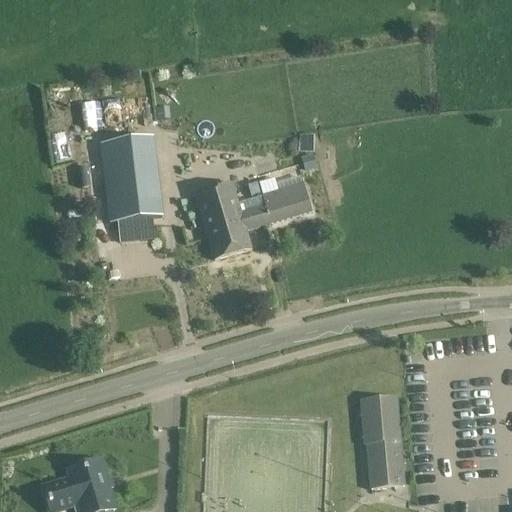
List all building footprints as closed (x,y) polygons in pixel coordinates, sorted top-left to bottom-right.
[(77,84),(53,88),(64,165),(79,163),(82,186),(100,184),(92,124),(83,126),(77,84)] [(103,161),(113,246),(152,242),(151,221),(162,219),(158,176),(148,178),(144,142),(107,146),(108,160),(103,161)] [(314,157),(303,160),(307,174),(319,170),(314,157)] [(260,199),(268,227),(312,214),(304,185),(303,185),(301,179),(277,186),(275,179),(259,184),(263,198),(260,199)] [(233,187),(196,198),(214,262),(252,251),(246,234),(268,227),(260,199),(238,205),(233,187)] [(404,489),(396,399),(361,402),(365,447),(367,447),(371,492),(404,489)] [(80,511),(115,511),(116,511),(100,464),(69,473),(80,511)]
